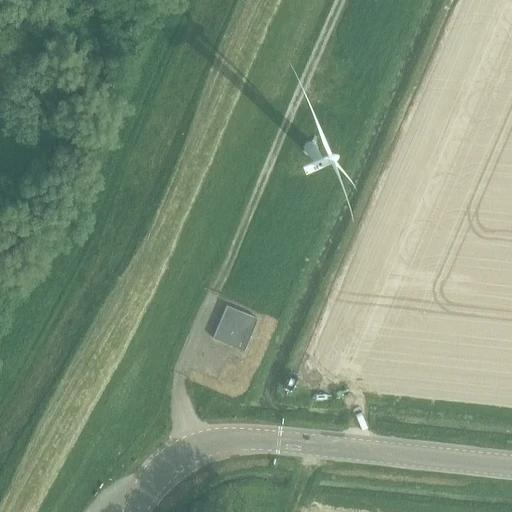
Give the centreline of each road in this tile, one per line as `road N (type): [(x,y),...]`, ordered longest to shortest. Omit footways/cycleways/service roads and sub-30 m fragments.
road 1 (tertiary): [(511,465),(231,441),(171,458),(139,503)]
road 2 (track): [(213,293),(339,0)]
